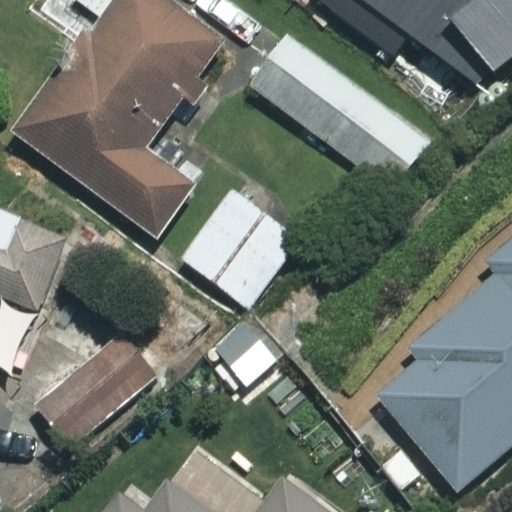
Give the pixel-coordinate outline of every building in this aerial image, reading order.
[(227,46),(166,0),(130,0),(24,139),(162,245),(201,194),(146,151),(227,46)] [(433,148),(292,40),(254,89),(395,197),(433,148)] [(305,246),(238,195),(185,263),(252,314),(305,246)] [(0,308),(4,300),(42,316),(74,244),(0,210),(0,308)] [(499,282),(412,359),(417,364),(378,399),(466,498),(511,456),(511,252),(490,272),(499,282)] [(156,377),(126,342),(46,412),(76,446),(156,377)] [(324,511),(289,485),(268,511),(239,511),(181,468),(147,511),(137,511),(123,502),(115,511),(324,511)]
